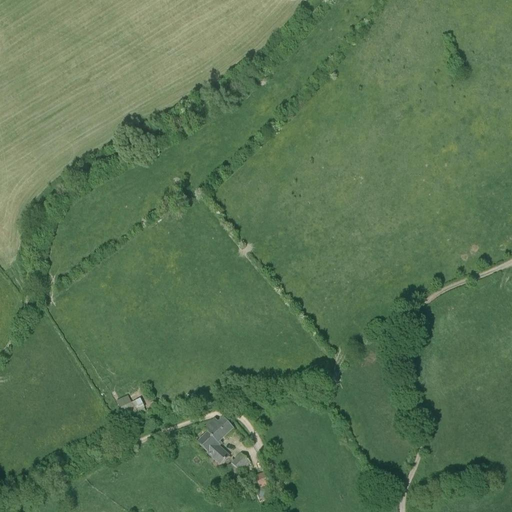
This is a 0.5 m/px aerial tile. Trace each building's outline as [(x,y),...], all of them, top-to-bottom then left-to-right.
[(127,426),(148,415),(142,402),(133,406),(129,400),(117,406),(127,426)] [(219,424),(216,420),(204,430),(209,434),(198,444),(208,454),(207,455),(220,466),(229,457),(219,447),(222,443),(220,441),(233,429),(224,419),(219,424)] [(239,471),(241,473),(250,462),(241,454),(232,464),(239,471)] [(239,471),(232,464),(225,472),(232,478),(239,471)] [(255,489),(259,499),(273,494),(269,484),(271,484),(267,473),(256,478),(250,480),(253,489),(255,489)]
